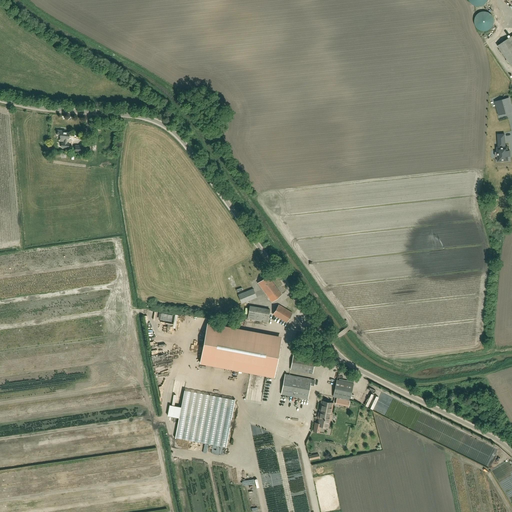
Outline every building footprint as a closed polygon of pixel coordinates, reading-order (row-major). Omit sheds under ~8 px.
[(496,23),(496,21),(496,19),(495,17),(494,15),(492,13),(491,12),(489,11),(487,11),(485,11),(483,11),(482,12),(480,13),(478,14),(477,16),(476,18),(476,19),(476,22),(476,24),(477,25),(477,27),(479,29),(481,30),(482,31),(485,31),(486,31),(488,31),(490,30),(492,29),(493,28),(494,27),(495,25),(496,23)] [(511,40),(501,47),(511,62),(511,40)] [(511,110),(509,97),(494,101),(497,115),(511,111),(511,110)] [(61,147),(68,148),(69,143),(66,142),(67,138),(69,139),(69,132),(64,132),(64,130),(58,130),(57,135),(60,135),(59,141),(61,141),(61,147)] [(499,147),(497,147),(497,152),(495,152),(496,156),(497,156),(498,161),(509,161),(508,156),(510,156),(510,150),(508,151),(508,146),(505,146),(505,134),(498,134),(499,147)] [(281,295),(267,276),(258,283),(271,302),(281,295)] [(253,289),(238,295),(241,303),(256,297),(253,289)] [(292,313),(278,305),(273,314),(287,322),(292,313)] [(247,307),(246,320),(267,321),(268,307),(247,307)] [(173,315),(161,313),(160,319),(171,322),(173,315)] [(274,377),(279,347),(206,333),(200,363),(274,377)] [(290,369),(312,373),(315,358),(293,354),(290,369)] [(311,379),(285,374),(281,394),(307,399),(311,379)] [(333,396),(350,400),(353,384),(336,380),(333,396)] [(320,413),(319,418),(318,423),(315,423),(313,431),(319,432),(320,426),(328,427),(329,421),(330,421),(331,415),(333,403),(329,402),(326,402),(321,401),(319,413),(320,413)] [(304,407),(292,412),(293,416),(292,416),(293,420),(307,414),(304,407)]
